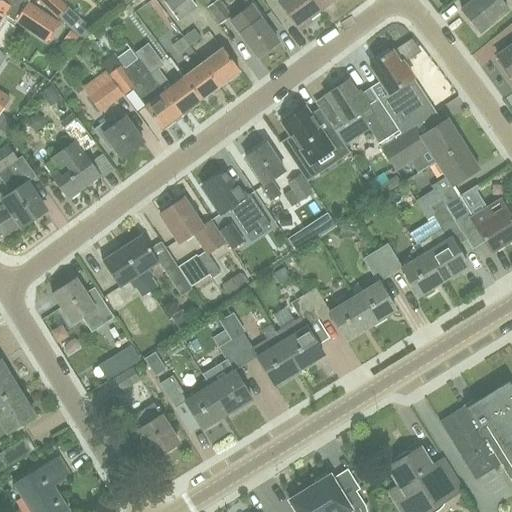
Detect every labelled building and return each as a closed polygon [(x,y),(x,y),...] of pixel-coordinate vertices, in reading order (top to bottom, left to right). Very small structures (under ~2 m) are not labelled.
[(0,0),(0,33),(9,21),(4,18),(11,8),(0,0)] [(59,0),(36,0),(77,36),(83,28),(65,12),(69,8),(59,0)] [(178,22),(197,8),(191,0),(168,0),(164,3),(178,22)] [(202,0),(220,25),(231,17),(219,1),(220,0),(202,0)] [(261,20),(264,18),(251,0),(246,0),(242,3),(247,10),(231,21),(240,34),(258,58),(278,44),(261,20)] [(296,28),(319,11),(311,0),(276,0),(278,2),(277,3),(296,28)] [(311,0),(319,11),(334,0),(311,0)] [(480,33),(508,10),(499,0),(472,0),(461,9),(480,33)] [(183,37),(190,46),(201,38),(194,29),(183,37)] [(179,54),(190,46),(183,37),(172,45),(179,54)] [(511,46),(497,57),(511,78),(511,46)] [(204,63),(221,87),(242,72),(224,48),(204,63)] [(397,129),(399,133),(433,110),(425,98),(414,106),(400,85),(412,78),(401,61),(398,63),(391,51),(370,65),(380,81),(370,87),(377,99),(397,129)] [(183,78),(201,102),(221,87),(204,63),(183,78)] [(166,91),(153,73),(147,64),(145,65),(135,72),(145,86),(141,89),(150,102),(146,105),(164,129),(182,115),(165,91),(166,91)] [(123,97),(137,86),(123,67),(108,77),(123,97)] [(108,77),(104,72),(82,89),(101,114),(123,97),(108,77)] [(183,78),(166,91),(165,91),(182,115),(201,102),(183,78)] [(394,131),(374,101),(368,105),(358,90),(355,92),(347,80),(325,94),(336,110),(329,115),(338,127),(349,120),(358,133),(367,127),(377,142),(394,131)] [(0,115),(1,114),(11,99),(0,91),(0,115)] [(333,128),(324,134),(306,108),(283,123),(294,140),(285,146),(282,141),(280,143),(307,182),(319,174),(314,160),(316,159),(320,157),(331,149),(342,159),(350,153),(333,128)] [(124,157),(145,142),(127,116),(120,121),(115,115),(96,129),(112,151),(116,148),(124,157)] [(98,175),(81,153),(94,143),(76,117),(63,127),(74,142),(43,164),(67,197),(98,175)] [(421,137),(405,146),(413,159),(427,150),(434,161),(462,144),(447,120),(441,124),(421,137)] [(396,140),(380,150),(393,171),(410,161),(396,140)] [(272,179),(286,170),(267,143),(247,156),(266,184),(263,185),(272,199),(281,193),(272,179)] [(0,149),(0,171),(18,160),(8,144),(0,149)] [(445,178),(430,187),(432,191),(435,195),(450,186),(451,188),(454,186),(478,171),(462,144),(434,161),(445,178)] [(48,210),(30,182),(28,183),(19,170),(11,176),(20,189),(6,198),(25,226),(48,210)] [(240,222),(250,215),(254,212),(245,199),(248,197),(240,184),(235,186),(226,171),(205,185),(224,214),(231,209),(240,222)] [(292,208),(313,193),(300,175),(287,184),(289,186),(281,192),(292,208)] [(401,184),(396,176),(374,189),(379,198),(401,184)] [(444,206),(445,205),(440,197),(434,200),(429,193),(415,201),(425,219),(432,215),(445,207),(444,206)] [(488,210),(474,219),(460,196),(446,205),(461,230),(461,231),(464,236),(477,228),(491,252),(511,239),(511,218),(511,217),(511,216),(511,211),(507,203),(504,205),(502,202),(488,210)] [(208,251),(221,242),(209,224),(204,227),(185,198),(161,213),(181,243),(196,233),(208,251)] [(461,230),(446,205),(445,205),(444,206),(445,207),(432,215),(440,229),(419,242),(425,253),(426,252),(443,280),(467,265),(450,237),(461,231),(461,230)] [(232,251),(245,242),(231,223),(219,231),(232,251)] [(157,260),(149,248),(140,235),(121,248),(149,291),(157,286),(151,276),(152,275),(147,267),(157,260)] [(419,242),(415,244),(412,246),(419,257),(401,268),(418,295),(421,293),(423,297),(434,290),(432,287),(443,280),(426,252),(425,253),(419,242)] [(388,273),(400,265),(387,245),(375,252),(388,273)] [(149,291),(121,248),(102,261),(119,286),(130,278),(142,296),(149,291)] [(388,273),(375,252),(363,260),(375,280),(388,273)] [(175,284),(185,277),(174,260),(164,267),(175,284)] [(94,330),(105,323),(95,308),(97,307),(78,278),(55,293),(74,322),(84,315),(94,330)] [(395,311),(377,283),(353,298),(370,326),(395,311)] [(316,288),(304,296),(316,315),(328,307),(316,288)] [(183,299),(189,310),(205,301),(198,290),(183,299)] [(111,300),(117,312),(129,306),(124,294),(111,300)] [(299,370),(324,355),(304,323),(316,315),(304,296),(291,304),(300,318),(274,334),(280,344),(282,343),(299,370)] [(370,326),(353,298),(328,313),(346,341),(370,326)] [(128,366),(142,359),(125,324),(111,331),(128,366)] [(259,332),(266,344),(270,341),(274,347),(257,358),(274,385),(276,384),(279,387),(290,380),(288,377),(299,370),(282,343),(280,344),(274,334),(269,326),(259,332)] [(232,340),(244,360),(257,352),(245,332),(232,340)] [(231,368),(244,360),(232,340),(219,348),(226,361),(202,375),(209,387),(226,414),(228,413),(230,416),(242,409),(240,405),(250,399),(231,368)] [(0,399),(18,389),(2,362),(0,362),(0,399)] [(140,380),(154,404),(164,398),(157,386),(155,387),(146,372),(135,378),(130,369),(104,385),(111,398),(140,380)] [(172,404),(185,396),(173,376),(160,384),(172,404)] [(511,379),(470,406),(469,405),(443,421),(479,479),(504,463),(511,476),(511,379)] [(226,414),(209,387),(184,402),(201,429),(226,414)] [(0,435),(0,436),(34,416),(18,389),(0,399),(0,435)] [(153,459),(177,444),(158,412),(159,411),(157,408),(156,409),(152,403),(130,417),(137,429),(136,430),(153,459)] [(33,450),(26,439),(0,455),(7,466),(33,450)] [(419,450),(413,454),(411,451),(408,451),(405,452),(401,454),(399,456),(396,459),(395,462),(396,465),(390,469),(401,485),(390,492),(402,511),(421,511),(460,488),(446,467),(434,475),(419,450)] [(32,511),(68,511),(71,510),(52,480),(69,469),(60,456),(15,483),(32,511)] [(316,484),(309,489),(323,511),(366,511),(365,507),(356,491),(344,498),(330,476),(327,477),(325,474),(314,481),(316,484)] [(323,511),(309,489),(289,501),(295,511),(323,511)]
